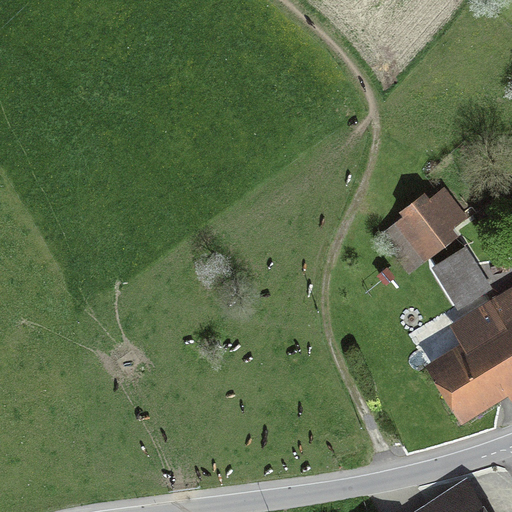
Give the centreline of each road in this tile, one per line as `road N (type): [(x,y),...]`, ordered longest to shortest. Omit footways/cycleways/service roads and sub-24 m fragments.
road 1 (track): [(387,478),(339,367),(322,288),(372,160),(367,83),(280,0)]
road 2 (tertiary): [(194,511),(511,448)]
